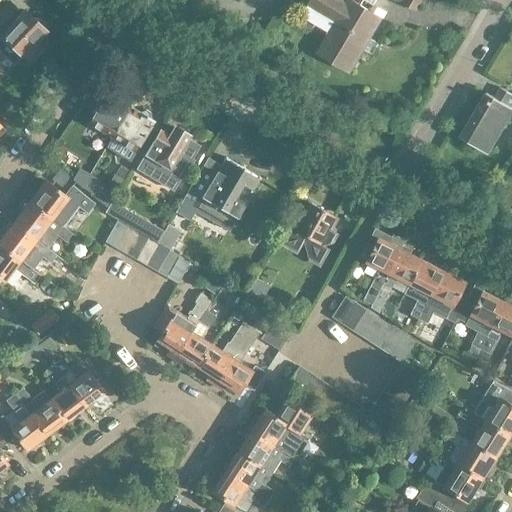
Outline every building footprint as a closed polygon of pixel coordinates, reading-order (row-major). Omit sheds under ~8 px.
[(341,0),(312,0),(310,4),(303,15),(330,31),(317,51),(350,71),(382,17),(353,0),(401,0),(417,9),(422,0),(344,0),(344,1),(341,0)] [(35,42),(46,30),(24,10),(9,26),(4,21),(0,25),(0,35),(30,63),(43,49),(35,42)] [(511,93),(502,87),(496,97),(487,92),(461,136),(489,153),(511,113),(511,93)] [(111,136),(130,105),(106,92),(88,123),(111,136)] [(130,105),(111,136),(135,150),(153,119),(130,105)] [(170,167),(189,134),(175,125),(169,134),(160,129),(145,153),(170,167)] [(208,156),(183,196),(174,209),(188,218),(194,209),(228,229),(260,177),(226,156),(221,164),(208,156)] [(73,179),(82,185),(89,175),(79,169),(73,179)] [(89,175),(82,185),(91,191),(98,180),(89,175)] [(45,179),(29,200),(62,225),(77,205),(87,213),(95,203),(72,184),(64,194),(45,179)] [(94,202),(107,208),(110,203),(115,194),(103,187),(94,202)] [(62,225),(29,200),(25,198),(19,205),(23,208),(13,221),(36,238),(36,239),(43,244),(48,248),(57,235),(58,234),(56,233),(62,226),(62,225)] [(320,243),(335,216),(308,201),(293,228),(294,229),(288,239),(313,253),(319,242),(320,243)] [(110,203),(107,208),(105,211),(113,216),(118,207),(110,203)] [(105,242),(116,248),(129,227),(118,220),(105,242)] [(13,221),(0,238),(0,243),(20,259),(36,239),(36,238),(13,221)] [(71,233),(62,226),(56,233),(58,234),(57,235),(65,241),(71,233)] [(116,248),(127,255),(140,233),(129,227),(116,248)] [(382,283),(399,249),(402,244),(375,230),(367,246),(372,248),(365,262),(378,269),(373,279),(382,283)] [(127,255),(138,260),(150,239),(140,233),(127,255)] [(138,260),(148,266),(160,244),(150,239),(138,260)] [(20,259),(0,243),(0,277),(4,281),(13,268),(33,283),(40,274),(20,259)] [(67,262),(48,248),(43,244),(34,255),(59,273),(67,262)] [(158,272),(170,250),(160,244),(148,266),(158,272)] [(404,293),(421,260),(399,249),(382,283),(391,288),(391,286),(404,293)] [(158,272),(168,278),(180,256),(170,250),(158,272)] [(168,278),(176,282),(189,260),(180,256),(168,278)] [(421,260),(404,293),(417,300),(425,304),(442,271),(421,260)] [(454,323),(457,318),(468,295),(459,291),(464,282),(442,271),(425,304),(434,309),(432,312),(454,323)] [(317,302),(327,283),(314,276),(304,296),(317,302)] [(372,305),(376,297),(375,296),(382,283),(373,279),(362,300),(372,305)] [(475,282),(468,295),(457,318),(466,323),(465,325),(477,331),(486,335),(503,302),(483,291),(485,288),(475,282)] [(375,296),(376,297),(384,301),(391,288),(382,283),(375,296)] [(175,356),(211,301),(212,299),(201,291),(195,301),(197,302),(187,317),(167,305),(154,325),(163,331),(155,343),(175,356)] [(355,303),(345,297),(332,316),(342,322),(355,303)] [(410,314),(418,318),(425,304),(417,300),(410,314)] [(211,301),(175,356),(183,361),(185,358),(197,366),(212,344),(202,338),(216,316),(214,314),(216,311),(212,309),(215,304),(211,301)] [(0,326),(12,316),(0,302),(0,326)] [(511,305),(503,302),(486,335),(496,340),(500,331),(511,336),(511,305)] [(355,303),(342,322),(351,329),(364,309),(355,303)] [(425,304),(418,318),(427,323),(432,312),(434,309),(425,304)] [(58,317),(49,307),(28,324),(37,334),(58,317)] [(364,309),(351,329),(361,335),(374,316),(364,309)] [(374,316),(361,335),(371,342),(384,322),(374,316)] [(207,377),(215,383),(251,327),(241,320),(221,350),(212,344),(197,366),(209,374),(207,377)] [(384,322),(371,342),(381,348),(393,329),(384,322)] [(243,384),(252,390),(265,371),(254,364),(250,370),(239,362),(259,332),(251,327),(215,383),(222,387),(224,384),(237,392),(243,384)] [(393,329),(381,348),(390,355),(403,335),(393,329)] [(470,345),(479,349),(486,335),(477,331),(470,345)] [(403,335),(390,355),(401,362),(414,342),(403,335)] [(489,354),(496,340),(486,335),(479,349),(489,354)] [(37,347),(45,358),(56,350),(47,339),(37,347)] [(52,364),(61,377),(70,370),(60,358),(52,364)] [(27,376),(43,369),(38,359),(22,367),(27,376)] [(401,362),(394,372),(415,385),(421,375),(401,362)] [(44,370),(54,384),(62,378),(61,377),(52,364),(44,370)] [(13,373),(8,365),(0,371),(0,374),(4,380),(13,373)] [(287,385),(296,392),(309,373),(299,366),(287,385)] [(76,379),(70,370),(61,377),(62,378),(83,405),(103,390),(87,370),(76,379)] [(388,381),(408,394),(415,385),(394,372),(388,381)] [(319,379),(309,373),(296,392),(306,398),(319,379)] [(60,391),(49,399),(64,420),(83,405),(62,378),(54,384),(60,391)] [(306,398),(316,404),(328,385),(319,379),(306,398)] [(472,412),(508,435),(511,427),(511,407),(510,406),(511,402),(511,391),(492,379),(472,412)] [(402,404),(408,394),(388,381),(381,391),(402,404)] [(338,392),(328,385),(316,404),(326,411),(338,392)] [(22,387),(14,393),(23,405),(30,399),(22,387)] [(45,434),(64,420),(49,399),(42,390),(30,399),(23,405),(45,434)] [(402,404),(381,391),(375,401),(395,415),(402,404)] [(326,411),(336,418),(348,398),(338,392),(326,411)] [(5,400),(14,411),(23,405),(14,393),(5,400)] [(336,418),(345,424),(358,404),(348,398),(336,418)] [(395,415),(375,401),(368,411),(388,424),(395,415)] [(281,450),(285,443),(290,446),(309,417),(286,402),(275,419),(263,411),(251,430),(281,450)] [(355,430),(368,411),(358,404),(345,424),(355,430)] [(1,415),(0,416),(0,434),(6,442),(16,435),(26,449),(45,434),(23,405),(14,411),(21,420),(11,428),(1,415)] [(508,435),(472,412),(463,407),(457,416),(478,428),(469,443),(493,458),(508,435)] [(368,411),(355,430),(376,444),(388,424),(368,411)] [(276,458),(281,450),(251,430),(238,450),(272,472),(279,460),(276,458)] [(447,460),(479,480),(489,465),(491,467),(496,460),(493,458),(469,443),(449,430),(444,438),(456,445),(447,460)] [(298,452),(290,446),(285,443),(281,450),(294,458),(298,452)] [(225,470),(254,489),(260,482),(264,484),(272,472),(238,450),(225,470)] [(276,458),(279,460),(288,466),(294,458),(281,450),(276,458)] [(422,489),(459,511),(465,511),(471,503),(467,500),(475,487),(478,489),(482,482),(479,480),(447,460),(433,482),(428,479),(422,489)] [(254,489),(225,470),(211,491),(225,500),(219,510),(222,511),(247,511),(255,501),(249,497),(254,489)] [(273,490),(264,484),(260,482),(254,489),(268,498),(273,490)] [(268,498),(254,489),(249,497),(255,501),(262,506),(268,498)] [(459,511),(422,489),(416,499),(418,500),(409,511),(459,511)]
